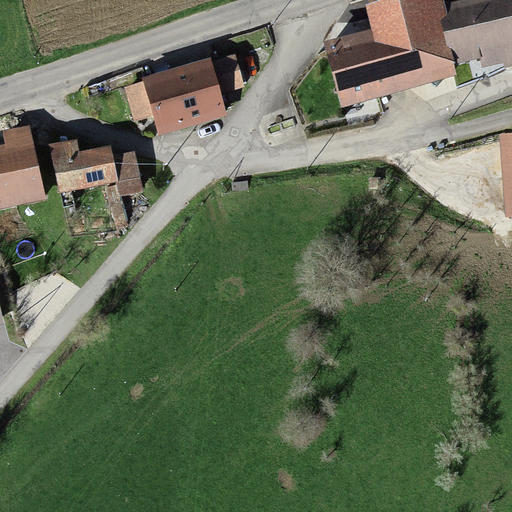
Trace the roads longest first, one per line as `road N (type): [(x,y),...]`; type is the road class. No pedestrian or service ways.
road 1 (track): [(0,399),(207,156)]
road 2 (secondary): [(23,92),(301,0)]
road 3 (residential): [(207,156),(121,136),(52,112),(23,92)]
road 4 (residential): [(307,0),(278,68),(207,156)]
road 5 (residential): [(207,156),(297,160),(386,148)]
road 6 (residential): [(386,148),(511,85)]
road 7 (residential): [(386,148),(511,121)]
